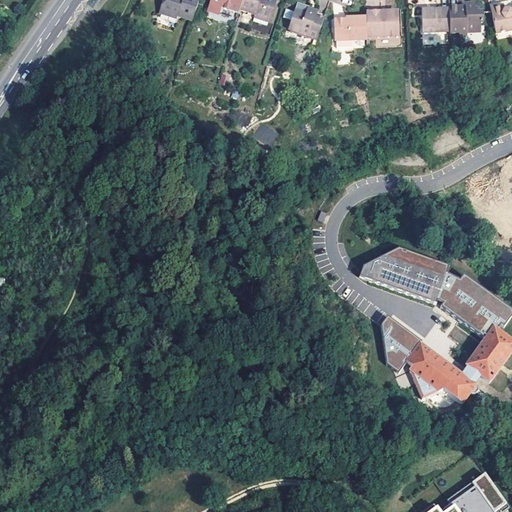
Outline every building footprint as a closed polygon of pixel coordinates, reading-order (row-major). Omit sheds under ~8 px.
[(195,21),(201,0),(165,0),(161,14),(179,19),(180,16),(195,21)] [(222,6),(241,12),(242,7),(244,0),(212,0),(211,6),(221,9),(222,6)] [(258,13),(257,14),(271,19),(278,0),(277,0),(244,0),(242,7),(258,13)] [(511,0),(502,2),(503,6),(492,8),(497,34),(511,31),(511,0)] [(317,15),(319,10),(311,7),(311,6),(298,2),(295,10),(308,15),(309,12),(317,15)] [(483,2),(475,3),(475,11),(483,10),(483,2)] [(450,31),(450,33),(460,32),(467,37),(469,36),(468,34),(481,33),(481,30),(484,30),(483,10),(475,11),(475,3),(465,3),(465,5),(464,8),(450,8),(450,31)] [(221,9),(211,6),(209,11),(219,15),(221,9)] [(450,31),(450,8),(435,9),(435,11),(422,11),(422,31),(450,31)] [(308,15),(295,10),(292,20),(298,23),(295,30),(318,38),(326,12),(319,10),(317,15),(309,12),(308,15)] [(392,11),(368,11),(368,16),(368,35),(399,35),(399,13),(392,13),(392,11)] [(269,27),(271,19),(257,14),(255,21),(269,27)] [(338,38),(368,38),(368,35),(368,16),(347,16),(346,20),(338,20),(338,38)] [(298,23),(292,20),(289,28),(295,30),(298,23)] [(227,85),(228,75),(220,74),(219,84),(227,85)] [(500,86),(511,99),(511,77),(510,79),(509,78),(500,86)] [(269,147),(278,133),(262,123),(253,137),(269,147)] [(494,326),(497,327),(500,323),(504,325),(511,313),(511,308),(465,275),(461,280),(446,272),(448,265),(399,247),(364,265),(359,277),(435,304),(437,298),(445,302),(441,307),(485,338),(494,326)] [(405,363),(419,343),(422,341),(389,316),(382,324),(387,363),(399,371),(405,363)] [(469,367),(480,375),(489,382),(511,351),(511,338),(497,327),(494,326),(485,338),(466,364),(469,367)] [(461,403),(470,394),(480,401),(482,402),(484,403),(487,403),(488,402),(490,399),(491,396),(489,394),(474,383),(463,375),(419,343),(405,363),(412,369),(410,372),(394,376),(398,388),(413,385),(419,404),(440,397),(461,403)] [(253,390),(269,394),(281,396),(283,396),(287,372),(258,367),(253,390)] [(480,375),(469,367),(463,375),(474,383),(480,375)] [(281,396),(269,394),(268,402),(279,404),(281,396)] [(429,511),(497,511),(505,506),(484,477),(473,484),(476,488),(443,511),(439,511),(436,507),(429,511)]
